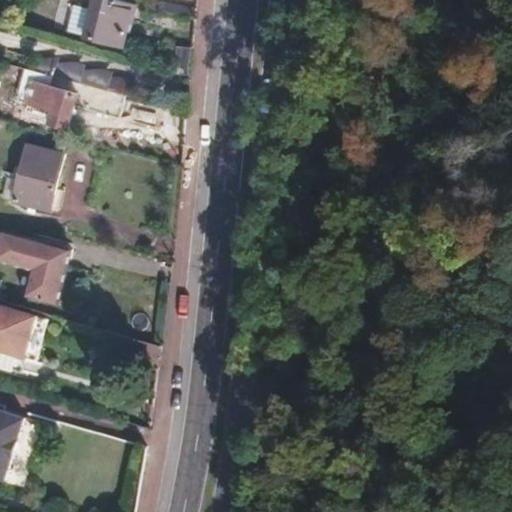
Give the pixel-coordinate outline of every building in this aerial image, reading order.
[(126,38),(134,4),(116,0),(95,0),(88,28),(126,38)] [(124,48),(126,38),(88,28),(85,37),(124,48)] [(189,74),(191,56),(177,51),(175,74),(186,77),(189,74)] [(50,76),(53,63),(30,56),(27,69),(50,76)] [(50,76),(124,95),(126,83),(53,63),(50,76)] [(118,118),(124,95),(50,76),(27,69),(21,84),(28,86),(22,109),(48,117),(47,120),(66,126),(71,105),(118,118)] [(27,141),(26,144),(63,154),(64,151),(27,141)] [(63,154),(26,144),(11,197),(48,208),(63,154)] [(0,240),(67,256),(70,247),(0,227),(0,240)] [(57,293),(67,256),(0,240),(0,257),(31,265),(26,285),(57,293)] [(56,299),(57,293),(26,285),(24,291),(56,299)] [(47,319),(0,305),(0,365),(20,371),(24,359),(35,363),(47,319)] [(112,354),(155,367),(158,345),(118,333),(112,354)] [(0,413),(0,480),(3,481),(22,421),(0,413)]
